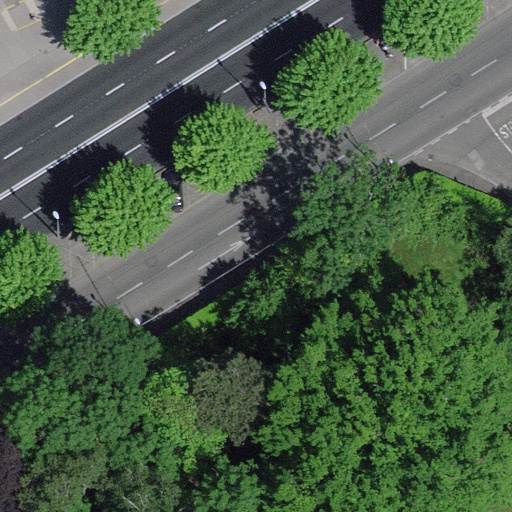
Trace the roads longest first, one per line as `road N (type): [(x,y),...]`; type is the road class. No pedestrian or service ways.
road 1 (unclassified): [(0,373),(455,90)]
road 2 (primary): [(0,202),(322,0)]
